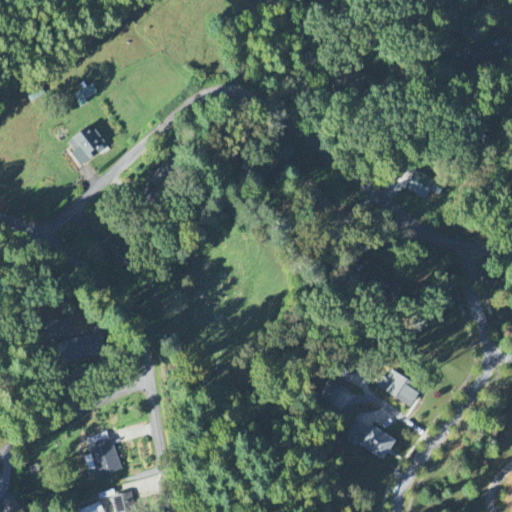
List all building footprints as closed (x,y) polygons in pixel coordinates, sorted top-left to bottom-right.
[(462,50),(467,68),(510,58),(505,40),(462,50)] [(362,99),(368,78),(340,70),(334,91),(362,99)] [(94,131),(89,135),(84,129),(66,142),(74,152),(70,154),(80,168),(107,149),(94,131)] [(419,168),(441,180),(441,179),(444,181),(444,182),(447,184),(442,193),(434,188),(428,198),(408,187),(419,168)] [(361,272),(368,264),(378,274),(381,270),(390,278),(392,276),(403,287),(402,288),(412,297),(398,313),(385,302),(389,297),(361,272)] [(60,367),(104,352),(97,333),(53,348),(60,367)] [(335,376),(349,384),(352,378),(338,370),(335,376)] [(374,390),(407,408),(417,391),(388,375),(385,381),(380,378),(374,390)] [(342,391),(328,382),(317,399),(332,408),(342,391)] [(356,448),(381,462),(393,440),(356,421),(348,436),(359,442),(356,448)] [(86,440),(97,479),(120,472),(108,433),(86,440)] [(0,502),(0,507),(2,511),(18,511),(21,511),(14,496),(0,502)] [(133,511),(133,496),(113,496),(113,511),(133,511)]
